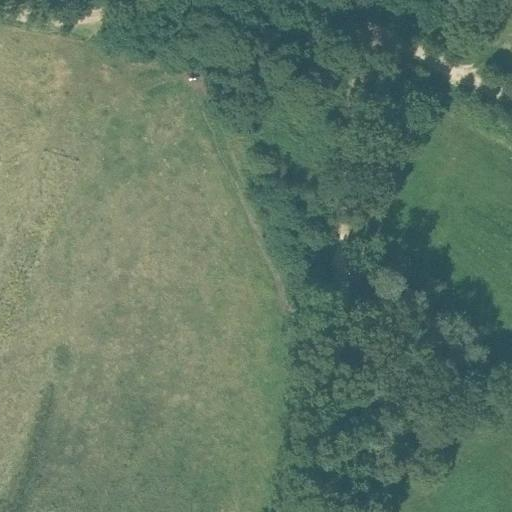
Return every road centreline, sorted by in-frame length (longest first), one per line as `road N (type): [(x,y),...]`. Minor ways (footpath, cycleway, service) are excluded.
road 1 (track): [(511,100),(351,21)]
road 2 (track): [(134,0),(86,16),(0,5)]
